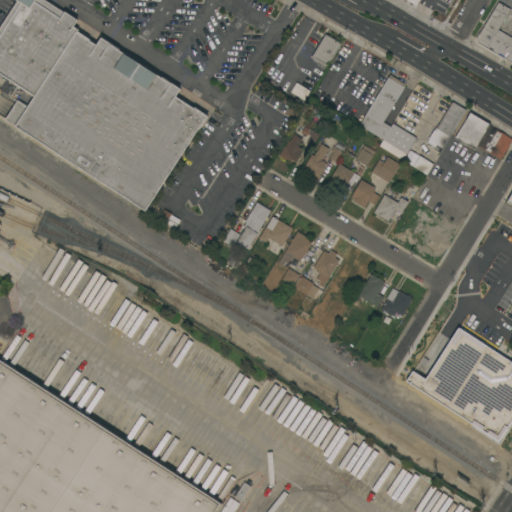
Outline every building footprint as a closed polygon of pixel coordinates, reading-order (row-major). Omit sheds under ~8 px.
[(18,100),(29,106),(35,97),(0,74),(0,28),(18,1),(17,0),(45,0),(65,13),(65,11),(78,20),(74,26),(80,30),(79,31),(91,39),(90,40),(97,45),(102,37),(120,49),(120,50),(162,77),(181,89),(176,96),(195,108),(195,107),(209,116),(200,129),(199,129),(146,211),(5,120),(18,100)] [(506,60),(477,43),(475,38),(478,34),(479,34),(499,2),(510,9),(498,29),(511,37),(511,49),(506,59),(506,60)] [(311,58),(320,44),(319,44),(325,34),(340,43),(326,67),(311,58)] [(359,125),(389,77),(404,86),(394,102),(395,103),(383,122),(391,127),(383,140),(359,125)] [(310,90),(304,101),(291,93),(297,82),(310,90)] [(450,137),(450,136),(436,128),(452,102),(466,110),(450,137)] [(475,149),(455,138),(470,112),(490,124),(489,126),(477,145),(475,149)] [(383,140),(391,127),(394,122),(417,137),(406,154),(383,140)] [(489,126),(493,127),(492,128),(511,140),(501,160),(477,145),(489,126)] [(435,131),(436,128),(450,136),(448,139),(443,148),(436,143),(434,147),(426,142),(433,130),(435,131)] [(306,141),(308,138),(309,139),(311,136),(308,134),(311,130),(319,135),(313,145),(306,141)] [(303,149),(300,154),(301,154),(300,156),(299,155),(295,161),(292,159),(290,161),(289,160),(289,161),(286,159),(286,160),(281,157),(279,155),(287,140),(289,142),(294,134),(302,139),(298,147),(303,149)] [(402,160),(379,146),(383,140),(406,154),(402,160)] [(317,178),(302,169),(304,166),(305,166),(312,154),(314,156),(321,144),(329,149),(328,152),(327,151),(321,161),(326,163),(317,178)] [(372,155),(372,156),(366,166),(355,159),(362,149),(364,145),(374,152),(372,155)] [(334,162),(328,158),(332,152),(330,150),(332,146),(341,151),(334,162)] [(433,164),(427,175),(413,167),(420,156),(433,164)] [(388,183),(371,173),(379,160),(381,161),(382,159),(385,161),(387,157),(399,164),(388,183)] [(351,192),(345,188),(343,191),(328,181),(339,164),(360,177),(351,192)] [(361,180),(375,188),(373,193),(380,197),(375,205),(368,201),(365,207),(354,201),(355,200),(351,198),(361,180)] [(401,214),(395,210),(388,222),(373,213),(384,195),(385,195),(389,189),(402,197),(401,198),(408,202),(401,214)] [(270,211),(247,248),(236,242),(232,247),(223,241),(231,229),(240,235),(244,228),(243,227),(246,222),(245,221),(257,202),(270,211)] [(282,246),(269,238),(266,243),(259,238),(266,227),(272,217),(278,220),(293,228),(282,246)] [(297,231),(313,241),(307,250),(309,251),(308,253),(306,252),(300,262),(294,258),(291,262),(289,260),(287,263),(285,262),(282,266),(278,264),(297,231)] [(329,277),(324,275),(323,276),(321,275),(322,273),(320,272),(319,274),(316,272),(317,270),(313,267),(315,265),(311,263),(316,254),(320,257),(323,250),(328,253),(331,250),(337,254),(335,257),(339,260),(329,277)] [(288,268),(294,272),(297,267),(302,270),(293,286),(287,283),(285,287),(280,283),(282,279),(288,268)] [(358,296),(371,274),(385,282),(378,294),(384,297),(378,307),(358,296)] [(313,298),(307,294),(306,295),(295,288),(296,286),(294,285),(299,277),(301,278),(302,276),(304,277),(304,276),(313,282),(312,283),(313,283),(312,285),(319,289),(313,298)] [(408,295),(411,296),(411,298),(413,299),(403,316),(401,316),(401,317),(398,316),(399,314),(396,312),(393,317),(381,309),(383,305),(381,304),(385,296),(387,298),(392,288),(399,292),(399,291),(407,295),(408,295)] [(497,441),(511,418),(511,362),(458,326),(424,379),(411,370),(405,380),(497,441)] [(0,511),(0,360),(223,505),(218,511),(0,511)] [(244,482),(250,486),(241,501),(235,497),(244,482)] [(219,511),(235,511),(234,511),(238,502),(226,497),(219,511)]
